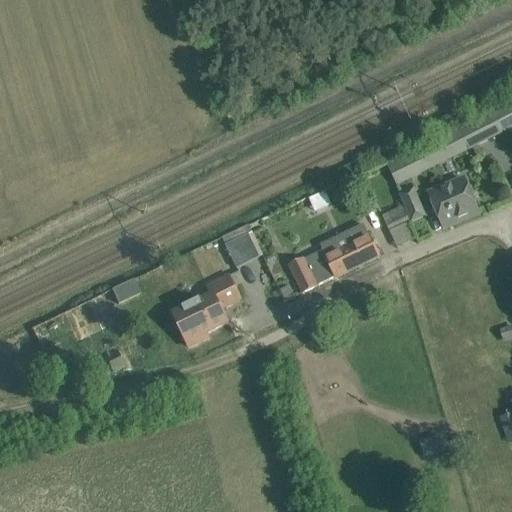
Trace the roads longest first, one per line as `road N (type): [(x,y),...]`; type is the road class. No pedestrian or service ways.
road 1 (track): [(0,258),(511,8)]
road 2 (unclassified): [(508,217),(329,293),(282,334),(238,357),(111,394)]
